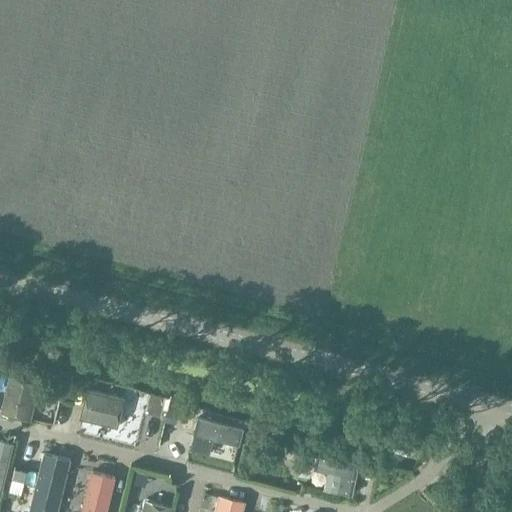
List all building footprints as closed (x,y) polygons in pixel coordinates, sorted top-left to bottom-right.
[(3,382),(0,393),(0,417),(24,423),(32,389),(3,382)] [(77,393),(69,423),(111,433),(118,404),(77,393)] [(14,447),(0,443),(0,493),(3,494),(14,447)] [(49,511),(60,471),(37,465),(25,511),(30,511),(49,511)] [(100,511),(107,487),(82,481),(74,511),(100,511)] [(238,511),(241,505),(212,497),(207,511),(238,511)]
